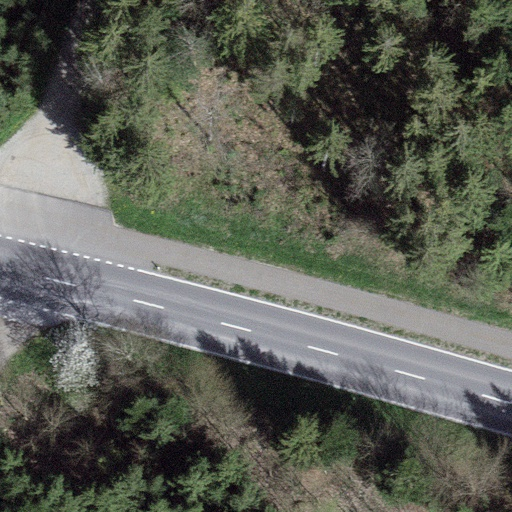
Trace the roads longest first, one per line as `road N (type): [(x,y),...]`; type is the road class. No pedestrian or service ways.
road 1 (secondary): [(511,403),(0,266)]
road 2 (track): [(106,0),(0,260)]
